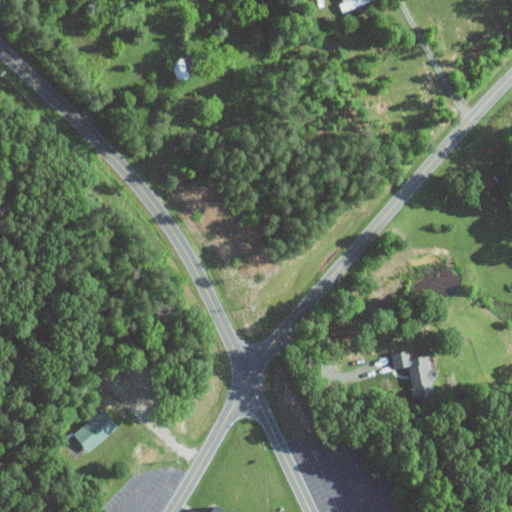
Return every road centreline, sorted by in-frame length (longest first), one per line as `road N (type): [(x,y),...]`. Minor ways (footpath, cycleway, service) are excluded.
road 1 (tertiary): [(310,511),(184,252),(105,150),(0,48)]
road 2 (tertiary): [(172,511),(282,333),(511,76)]
